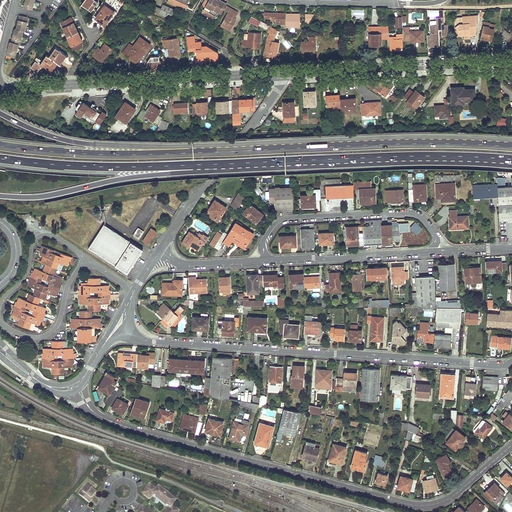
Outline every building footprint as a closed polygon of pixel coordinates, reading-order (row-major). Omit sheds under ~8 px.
[(32,11),(34,0),(25,0),(24,8),(32,11)] [(96,0),(84,0),(82,4),(89,10),(93,6),(95,7),(98,2),(96,0)] [(168,0),(168,1),(185,9),(188,4),(185,3),(186,0),(168,0)] [(204,0),(202,5),(205,7),(202,13),(208,17),(212,9),(213,10),(219,0),(218,0),(204,0)] [(218,0),(219,0),(213,10),(212,9),(208,17),(214,20),(218,12),(221,14),(227,3),(222,1),(222,0),(218,0)] [(159,14),(161,9),(151,4),(148,9),(159,14)] [(180,12),(163,5),(161,9),(159,14),(175,21),(180,12)] [(114,12),(109,9),(105,6),(96,18),(105,25),(114,12)] [(238,12),(232,9),(226,6),(225,9),(229,12),(221,26),(230,31),(236,20),(234,19),(238,12)] [(286,24),(286,14),(264,13),(264,17),(267,18),(270,18),(270,20),(275,20),(275,23),(276,23),(277,24),(286,24)] [(290,14),(286,14),(286,24),(286,27),(300,27),(300,14),(295,14),(295,16),(290,16),(290,14)] [(314,14),(305,14),(305,21),(308,23),(314,14)] [(18,23),(16,29),(23,31),(25,31),(28,18),(20,16),(18,23)] [(258,27),(259,25),(262,27),(264,23),(251,16),(248,21),(258,27)] [(463,27),(463,24),(463,16),(457,17),(455,20),(455,27),(458,24),(458,27),(463,27)] [(464,35),(464,37),(464,38),(470,38),(470,35),(475,35),(476,30),(476,23),(478,23),(478,20),(478,16),(463,16),(463,24),(463,27),(458,27),(458,24),(455,27),(456,32),(459,32),(459,34),(464,34),(464,35)] [(430,26),(430,35),(427,35),(428,47),(438,46),(438,29),(442,29),(442,35),(448,35),(448,29),(448,25),(443,25),(443,17),(439,18),(436,18),(436,25),(430,26)] [(71,18),(61,22),(61,23),(67,37),(75,33),(74,29),(75,28),(71,18)] [(494,28),(492,27),(489,27),(490,24),(490,23),(484,22),(481,38),(488,40),(489,36),(492,37),(494,28)] [(278,30),(270,26),(268,30),(267,32),(270,33),(268,37),(264,56),(270,57),(275,58),(279,42),(273,41),(274,34),(275,34),(278,30)] [(372,27),(372,29),(371,32),(369,32),(369,45),(381,45),(381,39),(389,39),(389,37),(389,27),(381,27),(372,27)] [(410,28),(403,28),(403,40),(410,40),(410,41),(423,41),(423,31),(419,31),(419,27),(410,27),(410,28)] [(13,35),(12,43),(19,44),(20,45),(23,31),(16,29),(15,29),(13,35)] [(511,44),(511,36),(511,35),(509,34),(504,29),(503,30),(501,32),(503,33),(501,35),(511,44)] [(77,32),(75,33),(67,37),(74,50),(82,46),(80,42),(78,37),(79,37),(80,37),(77,32)] [(256,47),(258,47),(260,48),(261,34),(248,32),(248,34),(248,40),(244,40),(243,39),(242,46),(247,47),(251,47),(256,47)] [(403,50),(402,42),(402,34),(397,34),(397,37),(389,37),(389,39),(390,50),(403,50)] [(130,58),(131,56),(132,54),(139,60),(147,50),(145,49),(149,44),(140,37),(133,46),(130,44),(123,53),(130,58)] [(197,43),(196,42),(196,41),(195,41),(194,37),(187,38),(189,51),(196,50),(198,61),(218,58),(217,51),(209,46),(202,47),(201,42),(197,43)] [(309,42),(305,42),(301,42),(302,51),(316,50),(315,37),(308,38),(309,42)] [(335,43),(335,46),(336,49),(344,48),(343,37),(335,37),(336,43),(335,43)] [(168,48),(169,52),(169,56),(180,55),(179,45),(178,45),(177,39),(166,40),(166,39),(163,39),(164,48),(168,48)] [(12,43),(10,42),(8,49),(7,56),(15,58),(19,44),(12,43)] [(113,49),(105,44),(101,49),(98,47),(92,55),(95,57),(96,56),(99,58),(98,60),(103,63),(104,61),(103,60),(106,56),(108,57),(113,49)] [(49,57),(58,63),(60,65),(63,61),(60,59),(64,54),(56,48),(49,57)] [(139,60),(132,54),(131,56),(130,58),(137,63),(139,60)] [(49,66),(50,67),(52,68),(54,66),(55,67),(58,63),(49,57),(46,55),(42,61),(38,58),(31,67),(38,72),(42,66),(47,69),(49,66)] [(147,62),(148,71),(161,70),(160,61),(159,61),(159,56),(151,57),(147,62)] [(372,89),(373,88),(374,87),(378,90),(384,95),(398,78),(386,79),(374,80),(367,80),(367,86),(372,89)] [(462,87),(457,87),(452,88),(453,104),(463,103),(463,101),(474,100),(474,89),(462,90),(462,87)] [(408,99),(414,92),(409,89),(404,96),(408,99)] [(408,100),(416,106),(417,107),(424,97),(415,90),(414,92),(408,99),(408,100)] [(308,94),(306,94),(304,94),(305,105),(315,105),(315,91),(308,91),(308,94)] [(340,107),(340,99),(340,94),(339,95),(339,94),(335,94),(335,95),(330,95),(330,96),(326,97),(326,101),(327,106),(334,106),(334,107),(340,107)] [(340,99),(340,107),(341,112),(355,111),(355,98),(340,99)] [(238,100),(239,100),(232,101),(232,111),(233,125),(241,125),(240,116),(238,116),(238,111),(251,110),(251,105),(252,105),(252,99),(238,100)] [(416,106),(408,100),(406,103),(413,109),(416,106)] [(221,112),(232,111),(232,101),(216,101),(216,112),(221,112)] [(130,105),(128,103),(125,102),(116,116),(126,123),(135,110),(129,106),(130,105)] [(206,102),(197,102),(197,104),(192,104),(192,117),(197,117),(197,115),(207,114),(206,102)] [(295,116),(294,116),(298,116),(298,106),(294,106),(294,102),(283,102),(284,112),(283,112),(283,116),(284,116),(284,117),(295,116)] [(371,102),(371,103),(371,104),(369,104),(369,103),(365,103),(366,115),(381,114),(380,102),(371,102)] [(174,106),(174,109),(174,113),(188,113),(188,103),(176,103),(176,105),(174,106)] [(159,112),(158,111),(157,110),(158,108),(151,104),(148,107),(150,109),(148,113),(142,110),(137,117),(142,121),(145,117),(153,122),(159,112)] [(81,118),(82,116),(83,114),(95,122),(96,121),(101,124),(107,114),(102,111),(101,113),(97,111),(92,108),(87,105),(85,109),(81,106),(75,114),(81,118)] [(435,107),(436,111),(436,115),(440,115),(440,117),(445,117),(445,107),(435,107)] [(505,126),(506,117),(496,117),(496,126),(505,126)] [(162,119),(160,125),(157,130),(165,130),(168,123),(162,119)] [(134,137),(135,137),(136,138),(140,132),(131,127),(127,132),(134,137)] [(353,189),(358,189),(359,203),(362,202),(363,204),(376,203),(376,187),(372,188),(371,181),(353,182),(353,184),(353,189)] [(447,201),(447,199),(455,199),(455,183),(436,184),(436,198),(441,198),(441,201),(447,201)] [(354,197),(353,189),(353,184),(326,186),(326,198),(354,197)] [(414,201),(427,200),(426,184),(413,185),(413,189),(408,189),(409,201),(414,200),(414,201)] [(498,196),(498,187),(497,184),(473,185),(473,198),(498,196)] [(511,186),(498,187),(498,196),(499,220),(511,219),(511,186)] [(276,208),(280,208),(293,207),(292,187),(269,188),(270,201),(275,201),(275,208),(276,208)] [(315,199),(320,198),(320,190),(315,190),(315,195),(301,195),(302,206),(315,206),(315,199)] [(398,201),(403,201),(403,190),(386,190),(386,201),(391,201),(391,200),(398,199),(398,201)] [(241,205),(244,199),(245,197),(239,193),(231,205),(238,209),(241,205)] [(210,211),(208,215),(217,221),(220,217),(226,208),(214,200),(212,204),(214,206),(210,211)] [(256,223),(259,218),(262,214),(250,204),(243,213),(256,223)] [(460,228),(468,228),(468,216),(457,216),(457,211),(449,211),(449,227),(460,227),(460,228)] [(391,219),(388,219),(388,225),(382,225),(369,226),(362,226),(363,231),(363,244),(363,245),(393,243),(391,219)] [(422,229),(415,223),(410,227),(417,234),(422,229)] [(89,248),(127,273),(142,249),(104,224),(89,248)] [(246,243),(247,244),(253,234),(241,226),(240,226),(239,227),(234,224),(224,241),(229,245),(232,240),(235,236),(240,239),(238,244),(243,247),(246,243)] [(346,245),(363,244),(363,231),(359,232),(359,226),(352,227),(345,227),(346,245)] [(138,239),(143,231),(138,228),(133,235),(138,239)] [(148,243),(153,235),(154,236),(157,232),(151,228),(143,240),(148,243)] [(315,247),(314,229),(310,229),(301,229),(301,248),(315,247)] [(197,236),(196,235),(195,235),(189,231),(182,243),(187,246),(189,244),(191,245),(198,250),(204,241),(206,242),(208,237),(203,234),(200,235),(199,234),(198,235),(197,236)] [(222,234),(219,239),(218,242),(221,244),(227,234),(224,232),(222,234)] [(323,244),(333,244),(333,233),(319,233),(319,244),(323,244)] [(219,239),(215,236),(210,244),(214,247),(218,242),(219,239)] [(280,241),(280,244),(281,247),(296,246),(296,236),(279,236),(279,241),(280,241)] [(51,267),(56,254),(57,251),(53,250),(44,246),(42,249),(40,255),(43,256),(48,258),(46,264),(51,267)] [(61,256),(56,254),(51,267),(57,269),(59,262),(67,265),(71,257),(61,253),(61,256)] [(501,261),(492,261),(485,261),(486,272),(501,271),(501,261)] [(46,280),(51,267),(46,264),(43,271),(35,268),(32,277),(41,280),(42,278),(46,280)] [(440,289),(455,289),(454,264),(439,264),(440,289)] [(393,280),(404,280),(404,275),(403,272),(403,266),(392,267),(393,280)] [(46,280),(49,281),(50,281),(49,284),(59,287),(60,283),(62,278),(61,278),(54,276),(55,273),(57,269),(51,267),(46,280)] [(370,269),(370,268),(366,268),(367,279),(388,278),(387,267),(374,268),(374,269),(370,269)] [(481,281),(480,267),(473,267),(464,268),(465,282),(481,281)] [(341,291),(340,272),(329,273),(329,284),(325,284),(325,292),(341,291)] [(262,275),(257,275),(257,274),(247,275),(248,293),(258,293),(258,285),(263,285),(262,275)] [(304,277),(304,276),(298,276),(298,274),(290,275),(290,287),(304,287),(304,277)] [(353,291),(358,291),(362,291),(361,274),(356,274),(352,274),(352,279),(353,283),(353,291)] [(269,275),(262,275),(263,285),(273,285),(273,288),(279,288),(279,282),(277,282),(277,278),(277,275),(269,276),(269,275)] [(304,288),(313,288),(319,287),(320,287),(319,276),(304,277),(304,287),(304,288)] [(411,293),(412,307),(423,307),(436,308),(434,276),(416,277),(417,293),(411,293)] [(39,298),(44,285),(40,283),(41,280),(32,277),(30,282),(29,286),(36,289),(34,295),(35,296),(39,298)] [(196,280),(192,280),(192,277),(188,278),(189,293),(206,292),(206,279),(196,280)] [(223,291),(229,291),(230,291),(229,277),(219,277),(220,291),(223,291)] [(88,278),(88,284),(88,285),(86,285),(86,284),(83,284),(83,285),(79,285),(79,294),(90,294),(90,292),(94,292),(94,278),(88,278)] [(99,292),(99,294),(109,294),(109,285),(100,285),(100,278),(94,278),(94,292),(99,292)] [(182,280),(174,280),(174,283),(163,283),(162,295),(182,295),(182,280)] [(44,285),(39,298),(41,298),(45,300),(47,293),(55,296),(56,293),(59,287),(49,284),(48,286),(47,286),(44,285)] [(30,309),(35,296),(34,295),(29,294),(27,300),(19,297),(16,306),(25,310),(26,307),(30,309)] [(88,303),(88,311),(92,311),(95,311),(94,297),(90,297),(90,296),(90,294),(79,294),(80,304),(88,303)] [(109,294),(99,294),(99,297),(94,297),(95,311),(100,311),(100,303),(109,303),(109,294)] [(34,310),(33,313),(42,316),(46,308),(42,306),(38,305),(41,298),(39,298),(35,296),(30,309),(34,310)] [(461,306),(461,300),(436,301),(436,308),(435,326),(445,326),(445,332),(452,333),(452,327),(460,328),(461,308),(461,306)] [(163,318),(171,310),(164,303),(156,311),(163,318)] [(177,316),(179,314),(184,309),(180,305),(173,312),(171,310),(163,318),(162,320),(161,321),(167,327),(168,326),(169,326),(170,324),(171,325),(177,319),(177,316)] [(24,312),(25,310),(16,306),(13,315),(20,318),(19,321),(18,325),(24,327),(28,314),(24,312)] [(389,315),(393,316),(393,312),(405,312),(405,307),(389,307),(389,315)] [(412,316),(415,316),(418,316),(418,312),(423,312),(423,307),(412,307),(412,316)] [(501,309),(500,314),(488,313),(487,324),(511,325),(511,314),(511,315),(511,309),(501,309)] [(74,327),(78,327),(81,327),(81,326),(81,325),(86,325),(85,311),(80,311),(80,318),(71,318),(71,327),(74,327)] [(88,311),(85,311),(86,325),(90,325),(90,327),(91,327),(93,327),(100,327),(100,324),(100,318),(92,318),(92,311),(88,311)] [(155,313),(162,320),(163,318),(156,311),(155,313)] [(478,313),(466,312),(465,323),(469,323),(469,322),(475,322),(478,323),(478,313)] [(32,315),(28,314),(24,327),(29,329),(31,322),(35,323),(39,325),(42,316),(33,313),(33,314),(32,315)] [(177,316),(177,319),(171,325),(174,328),(181,319),(180,315),(179,314),(177,316)] [(208,318),(201,318),(193,317),(193,329),(207,330),(208,318)] [(266,318),(248,317),(247,331),(254,331),(265,332),(266,318)] [(299,324),(288,323),(289,317),(285,317),(285,319),(281,319),(280,330),(284,331),(286,331),(286,336),(298,337),(299,324)] [(371,338),(373,338),(375,338),(375,340),(382,341),(383,318),(367,317),(367,323),(372,323),(371,338)] [(222,334),(234,335),(234,322),(223,321),(220,321),(219,326),(223,326),(222,334)] [(319,334),(320,322),(311,321),(304,321),(303,333),(319,334)] [(404,342),(405,341),(403,338),(402,338),(402,333),(406,330),(399,322),(398,323),(396,321),(393,323),(392,342),(396,343),(396,341),(399,341),(401,344),(402,343),(403,344),(405,342),(404,342)] [(434,342),(435,333),(429,332),(429,323),(420,322),(420,330),(418,330),(417,340),(424,340),(424,337),(430,338),(429,342),(434,342)] [(354,339),(360,340),(361,330),(357,330),(357,325),(350,324),(349,340),(354,340),(354,339)] [(334,336),(334,337),(339,337),(339,339),(344,340),(345,329),(336,328),(331,327),(330,336),(334,336)] [(434,342),(434,346),(450,347),(451,335),(435,333),(434,342)] [(490,346),(509,347),(510,337),(491,335),(490,346)] [(58,355),(58,341),(52,341),(52,348),(43,348),(43,358),(53,358),(58,358),(58,355)] [(63,358),(73,357),(73,348),(64,348),(64,341),(58,341),(58,355),(63,355),(63,358)] [(147,355),(137,354),(136,367),(136,368),(148,369),(148,366),(149,363),(154,364),(155,353),(149,352),(149,353),(149,357),(147,356),(147,355)] [(136,367),(137,354),(128,353),(128,355),(119,354),(118,365),(126,366),(132,367),(136,367)] [(63,360),(58,360),(58,374),(64,374),(64,370),(64,367),(73,367),(73,357),(63,358),(63,360)] [(210,388),(210,392),(210,396),(229,399),(231,371),(234,371),(235,365),(231,365),(231,358),(212,357),(211,378),(210,388)] [(53,360),(53,359),(53,358),(43,358),(43,367),(52,367),(52,374),(58,374),(58,360),(53,360)] [(182,371),(186,371),(187,359),(170,358),(169,370),(182,371)] [(186,371),(190,372),(203,373),(204,361),(187,359),(186,371)] [(302,378),(301,377),(301,375),(302,375),(303,375),(304,366),(293,365),(292,374),(291,374),(291,384),(302,385),(302,378)] [(276,385),(276,383),(276,382),(281,382),(282,368),(275,368),(275,366),(270,366),(269,381),(270,381),(270,384),(276,385)] [(360,399),(377,401),(379,369),(373,368),(368,368),(362,367),(360,388),(360,397),(360,399)] [(330,385),(331,379),(331,372),(324,372),(325,370),(316,369),(315,384),(330,385)] [(108,404),(117,390),(112,388),(118,378),(107,371),(105,375),(98,387),(109,394),(104,402),(108,404)] [(343,384),(356,385),(356,373),(344,372),(343,378),(336,378),(336,380),(335,386),(335,388),(335,390),(343,391),(343,390),(343,384)] [(439,396),(453,397),(455,374),(441,373),(439,396)] [(160,385),(161,376),(161,374),(152,374),(151,386),(160,387),(160,385)] [(411,376),(406,376),(406,375),(400,375),(400,376),(398,376),(398,375),(392,374),(391,387),(405,389),(405,388),(410,388),(411,376)] [(473,395),(475,395),(476,383),(475,383),(475,377),(466,376),(464,398),(473,399),(473,395)] [(482,388),(497,390),(498,377),(483,376),(482,388)] [(415,396),(429,397),(430,384),(416,383),(415,396)] [(123,390),(120,389),(118,387),(117,390),(108,404),(112,407),(122,414),(128,404),(118,398),(123,390)] [(500,402),(505,405),(507,407),(510,402),(509,401),(511,397),(511,392),(508,390),(500,401),(500,402)] [(268,396),(260,396),(260,397),(259,398),(259,404),(268,405),(268,396)] [(136,414),(136,413),(145,416),(149,402),(135,398),(130,412),(136,414)] [(259,404),(255,403),(247,402),(246,406),(249,407),(252,408),(252,410),(257,412),(259,404)] [(204,415),(207,404),(201,403),(198,413),(204,415)] [(308,412),(314,413),(319,414),(321,407),(309,405),(308,412)] [(174,412),(171,412),(169,411),(165,410),(159,408),(156,420),(164,423),(165,419),(171,420),(174,412)] [(275,441),(278,442),(280,442),(283,432),(294,435),(301,411),(284,408),(275,441)] [(509,426),(510,424),(511,423),(511,415),(509,413),(502,421),(509,426)] [(188,429),(191,430),(194,431),(197,422),(198,418),(190,416),(184,414),(180,428),(187,430),(188,429)] [(214,434),(217,434),(219,435),(223,422),(209,418),(205,430),(215,433),(214,434)] [(245,435),(247,430),(248,425),(241,423),(242,420),(235,418),(229,438),(239,441),(241,434),(245,435)] [(408,430),(414,433),(416,434),(418,427),(408,422),(408,430)] [(475,431),(482,437),(485,433),(487,434),(492,427),(485,422),(480,429),(478,427),(475,431)] [(259,423),(257,432),(254,441),(268,445),(273,427),(259,423)] [(463,440),(462,440),(465,436),(456,429),(455,431),(452,429),(444,438),(447,440),(446,442),(455,449),(458,445),(459,446),(460,446),(461,446),(462,445),(463,445),(463,444),(463,443),(463,442),(463,441),(463,440)] [(412,439),(414,433),(408,430),(405,439),(410,441),(411,439),(412,439)] [(412,439),(419,441),(421,436),(419,435),(416,434),(414,433),(412,439)] [(316,460),(318,452),(320,444),(306,441),(302,456),(316,460)] [(333,443),(331,450),(329,458),(337,460),(337,462),(341,463),(346,447),(333,443)] [(364,464),(364,462),(365,461),(367,453),(356,450),(351,466),(364,470),(365,464),(364,464)] [(447,465),(447,464),(446,463),(447,463),(449,462),(446,454),(436,460),(443,475),(451,470),(448,465),(447,465)] [(372,463),(377,465),(383,466),(385,458),(375,455),(372,463)] [(507,485),(511,480),(511,477),(506,472),(500,478),(507,485)] [(378,482),(381,483),(384,484),(387,475),(378,473),(376,480),(379,481),(378,482)] [(404,487),(404,488),(404,489),(409,491),(412,479),(401,475),(398,485),(404,487)] [(428,490),(430,490),(430,488),(437,486),(435,478),(423,480),(425,491),(428,490)] [(491,500),(498,492),(496,490),(499,487),(494,483),(484,493),(491,500)] [(81,491),(78,495),(88,503),(91,499),(90,498),(92,495),(91,494),(93,491),(87,486),(82,492),(81,491)] [(175,511),(176,511),(171,507),(174,503),(168,498),(169,497),(163,493),(162,494),(157,489),(155,491),(149,486),(146,489),(147,490),(143,495),(149,500),(152,495),(169,509),(166,511),(146,511),(139,506),(134,511),(135,511),(175,511)] [(128,491),(123,487),(118,492),(123,496),(128,491)] [(479,511),(480,510),(484,507),(476,499),(468,508),(471,511),(479,511)]
